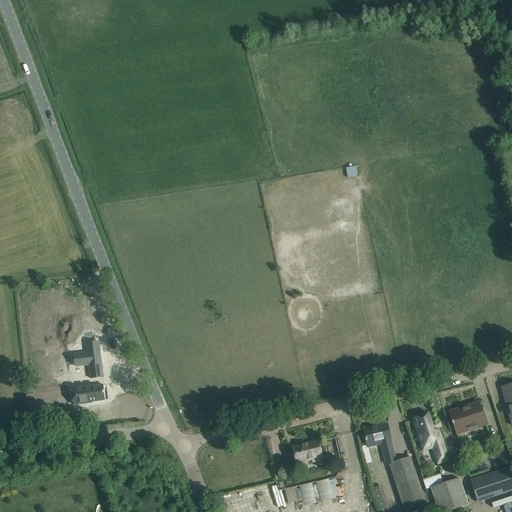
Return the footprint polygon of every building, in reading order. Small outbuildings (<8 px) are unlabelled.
[(89,368),(102,367),(99,342),(87,344),(88,353),(84,354),(85,366),(89,365),(89,368)] [(104,385),(72,389),(74,405),(86,404),(86,403),(106,400),(104,385)] [(295,398),(299,402),(304,396),(299,392),(295,398)] [(454,425),(457,435),(487,425),(479,402),(450,412),(453,422),(452,422),(453,425),(454,425)] [(434,431),(429,414),(413,420),(423,452),(432,449),(437,465),(451,461),(440,429),(434,431)] [(390,465),(405,511),(428,511),(410,457),(396,462),(391,439),(387,424),(364,430),(367,445),(380,442),(386,466),(390,465)] [(293,447),(295,457),(297,464),(323,457),(319,441),(293,447)] [(511,467),(471,481),(474,490),(478,502),(511,490),(511,467)] [(431,488),(434,497),(438,511),(446,511),(468,505),(463,488),(460,478),(431,488)] [(372,489),(379,511),(390,511),(382,486),(372,489)]
